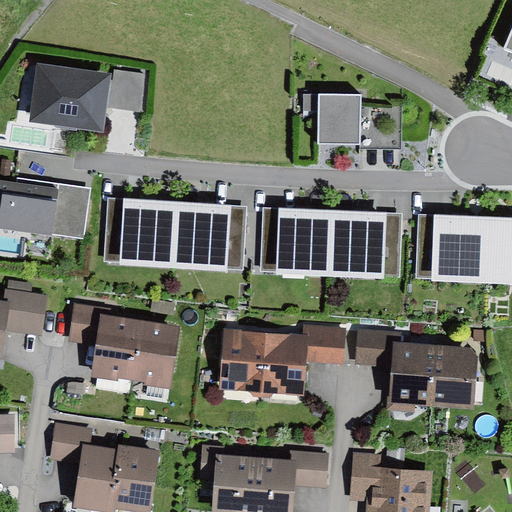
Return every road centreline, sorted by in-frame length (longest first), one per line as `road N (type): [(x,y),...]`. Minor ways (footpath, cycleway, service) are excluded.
road 1 (residential): [(511,163),(455,180),(399,181),(77,160)]
road 2 (residential): [(511,154),(442,96),(303,29)]
